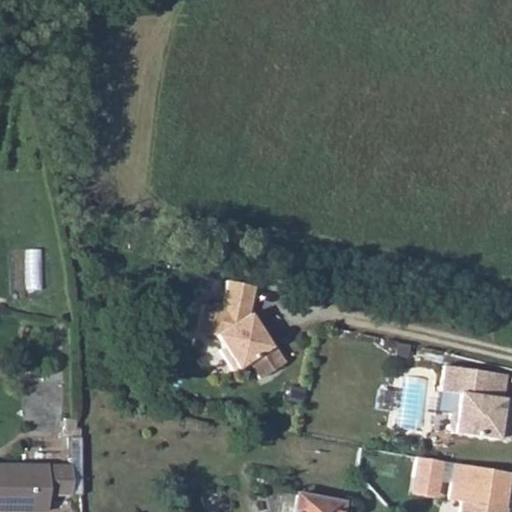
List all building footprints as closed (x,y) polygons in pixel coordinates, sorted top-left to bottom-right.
[(219,309),(200,305),(195,332),(214,337),(221,349),(217,351),(231,372),(246,362),(257,379),(283,364),(259,334),(247,315),(253,287),(225,282),(219,309)] [(450,434),(507,442),(511,408),(511,401),(501,400),(504,376),(442,367),(438,392),(456,395),(454,409),(448,413),(446,428),(450,434)] [(67,466),(68,495),(79,496),(79,439),(68,439),(67,466)] [(435,499),(441,462),(415,457),(409,495),(435,499)] [(504,511),(511,471),(511,469),(454,461),(446,497),(459,501),(457,511),(504,511)] [(0,465),(0,511),(44,511),(45,496),(68,495),(67,466),(0,465)] [(337,511),(339,504),(295,496),(291,511),(337,511)]
